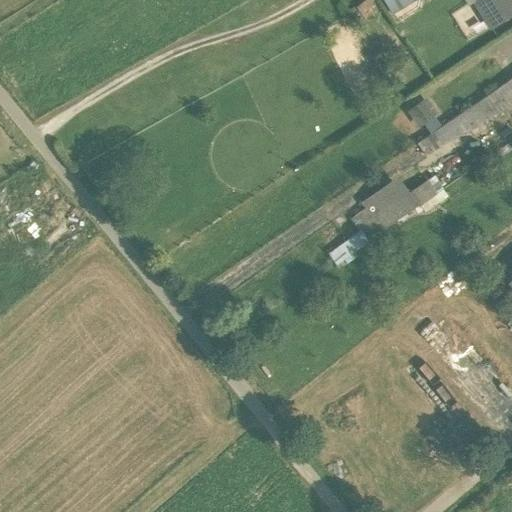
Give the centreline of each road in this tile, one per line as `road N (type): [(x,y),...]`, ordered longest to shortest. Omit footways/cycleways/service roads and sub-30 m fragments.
road 1 (track): [(334,511),(0,100)]
road 2 (track): [(34,141),(185,48),(253,29),(309,0)]
road 3 (track): [(178,315),(404,161)]
